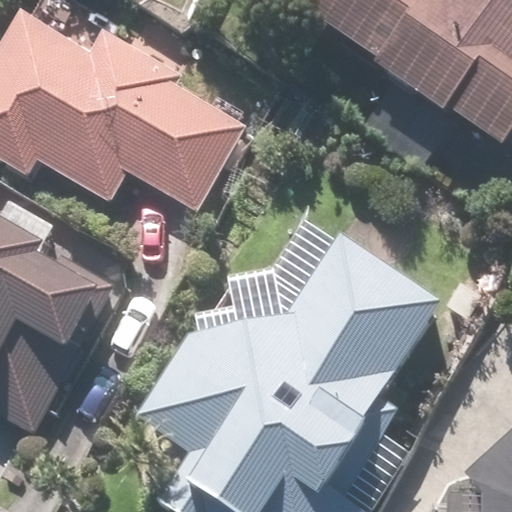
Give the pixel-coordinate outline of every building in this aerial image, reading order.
[(511,0),(311,0),(303,12),(318,22),(311,31),(502,161),(511,146),(511,0)] [(111,210),(128,180),(200,222),(248,137),(177,96),(184,85),(102,38),(89,61),(21,22),(0,58),(0,168),(27,184),(36,168),(111,210)] [(0,421),(37,442),(117,297),(10,238),(10,240),(0,234),(0,421)] [(324,511),(322,510),(446,320),(340,252),(288,332),(190,351),(138,431),(188,464),(157,511),(324,511)] [(511,511),(511,460),(467,503),(478,511),(511,511)]
